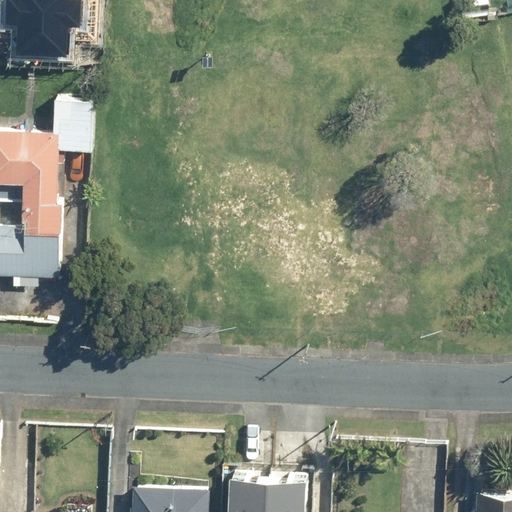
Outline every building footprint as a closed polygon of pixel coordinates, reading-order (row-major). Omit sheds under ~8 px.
[(9,0),(8,22),(23,23),(21,52),(70,56),(72,26),(82,27),(84,1),(72,0),(9,0)] [(489,0),(463,0),(465,11),(491,7),(489,0)] [(316,83),(317,52),(284,51),(283,82),(316,83)] [(0,179),(25,181),(23,220),(0,218),(0,271),(64,275),(68,195),(61,195),(63,145),(98,146),(101,93),(58,90),(56,128),(0,125),(0,179)] [(279,132),(253,131),(252,152),(278,154),(279,132)] [(178,242),(181,151),(121,149),(118,240),(178,242)] [(300,163),(223,160),(220,244),(254,246),(254,237),(260,237),(261,221),(298,223),(300,163)] [(511,287),(511,205),(502,206),(502,196),(466,196),(466,211),(426,211),(426,250),(444,250),(444,262),(454,262),(454,288),(511,287)] [(229,478),(227,511),(303,511),(305,482),(229,478)] [(211,511),(213,483),(136,480),(134,511),(211,511)] [(511,511),(511,486),(481,485),(479,511),(511,511)]
